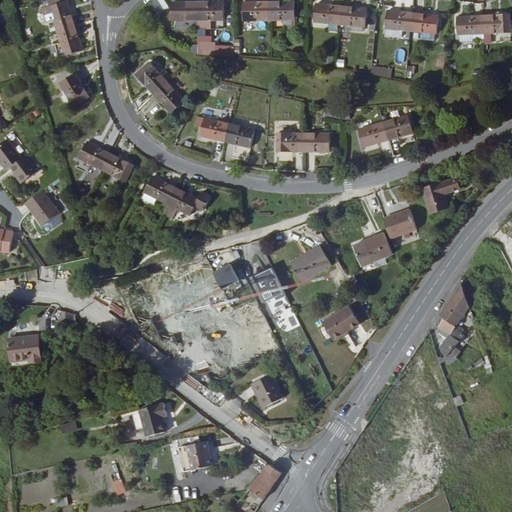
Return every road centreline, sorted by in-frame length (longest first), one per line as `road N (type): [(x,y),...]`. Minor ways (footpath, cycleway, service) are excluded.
road 1 (residential): [(511,128),(350,184),(253,185),(200,172),(135,138),(118,111),(106,37),(111,9)]
road 2 (tertiary): [(305,476),(82,303),(43,290),(0,292)]
road 3 (secondary): [(305,476),(440,275),(511,190)]
